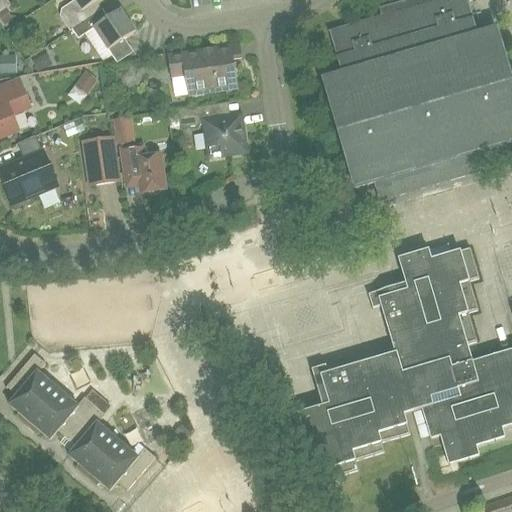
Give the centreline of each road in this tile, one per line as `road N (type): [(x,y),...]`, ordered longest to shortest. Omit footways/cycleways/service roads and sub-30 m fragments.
road 1 (residential): [(0,247),(60,256),(101,252),(240,196),(274,158),(263,20)]
road 2 (residential): [(263,20),(181,29),(154,16),(143,0)]
